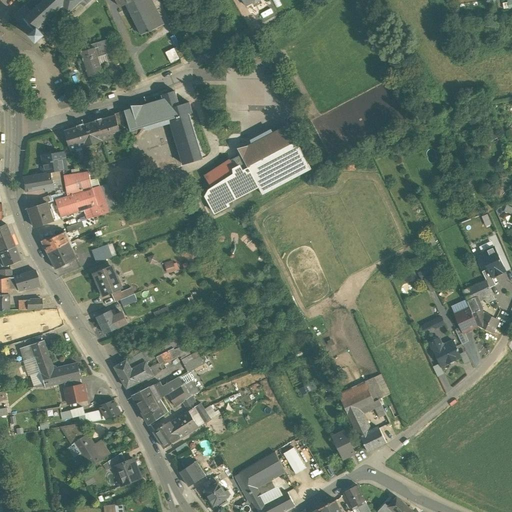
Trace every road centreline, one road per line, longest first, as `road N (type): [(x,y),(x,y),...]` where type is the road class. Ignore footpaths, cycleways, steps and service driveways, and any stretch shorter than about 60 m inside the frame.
road 1 (unclassified): [(511,324),(478,372),(367,471)]
road 2 (tertiary): [(11,134),(13,201),(71,315)]
road 3 (tertiary): [(71,315),(166,484)]
road 4 (residential): [(11,134),(136,95),(175,73)]
